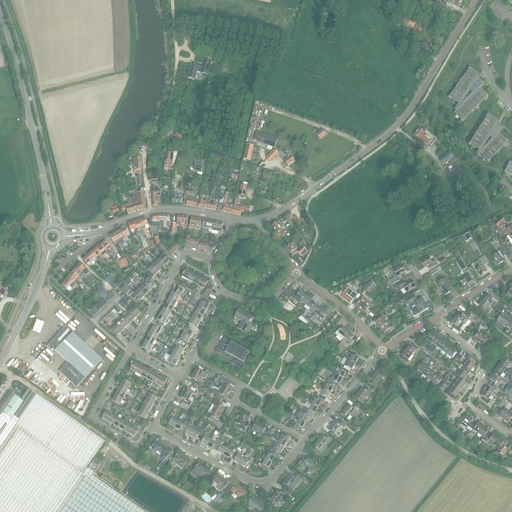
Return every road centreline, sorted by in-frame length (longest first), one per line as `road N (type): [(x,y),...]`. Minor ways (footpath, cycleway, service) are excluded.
road 1 (tertiary): [(260,220),(390,130),(475,0)]
road 2 (residential): [(150,211),(144,155),(173,87),(171,0)]
road 3 (secondary): [(51,226),(0,18)]
road 4 (residential): [(151,426),(258,483),(305,440)]
road 5 (unclassified): [(151,426),(133,445),(93,419),(129,352)]
road 6 (unclassified): [(511,470),(444,437),(401,380)]
road 7 (residential): [(129,352),(182,256),(212,260)]
road 8 (secondary): [(0,363),(50,247)]
